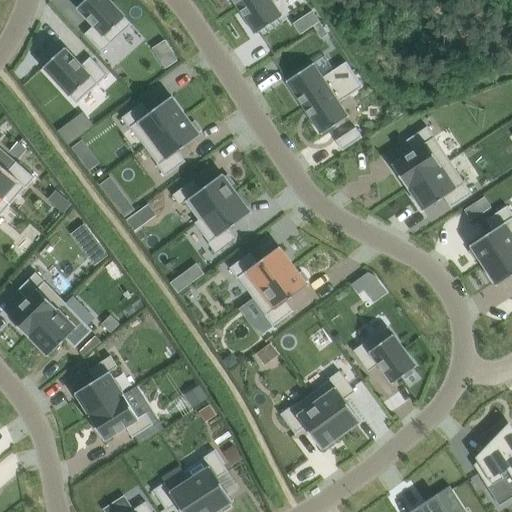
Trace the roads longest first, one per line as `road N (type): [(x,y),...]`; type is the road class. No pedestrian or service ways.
road 1 (residential): [(178,0),(321,209),(429,268),(443,285),(463,367)]
road 2 (residential): [(463,367),(403,441),(309,511)]
road 3 (residential): [(58,511),(39,428),(0,375)]
